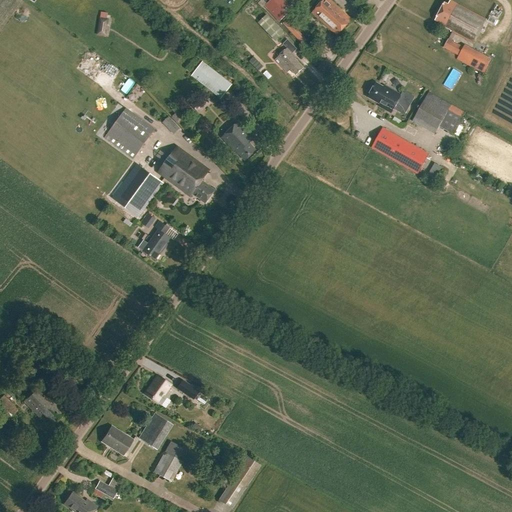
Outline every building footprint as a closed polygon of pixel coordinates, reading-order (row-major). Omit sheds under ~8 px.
[(271,0),(266,6),(280,21),(290,11),(279,0),(271,0)] [(324,0),(313,12),(338,35),(352,20),(330,0),(324,0)] [(443,47),(458,55),(456,59),(483,73),(491,58),(464,44),(463,46),(451,40),(455,33),(473,43),(486,19),(450,0),(449,0),(447,4),(445,3),(436,20),(444,24),(443,25),(451,30),(451,31),(443,47)] [(489,21),(498,25),(506,9),(498,4),(489,21)] [(266,15),(259,22),(258,23),(275,41),(283,33),(266,15)] [(99,35),(109,36),(110,19),(101,19),(99,35)] [(288,20),(281,26),(298,44),(305,37),(288,20)] [(291,70),(296,75),(304,68),(295,59),(296,57),(292,53),(297,49),(288,39),(283,44),(287,48),(275,59),(288,73),(291,70)] [(246,45),(241,52),(250,58),(254,52),(246,45)] [(259,72),(266,67),(259,58),(253,62),(259,72)] [(202,61),(190,76),(220,98),(231,84),(202,61)] [(379,107),(391,114),(394,109),(404,115),(414,97),(404,91),(401,95),(384,86),(384,87),(376,83),(368,98),(380,104),(379,107)] [(464,113),(428,92),(411,120),(434,134),(439,126),(451,133),(464,113)] [(191,104),(200,114),(212,103),(203,93),(191,104)] [(126,108),(103,138),(132,159),(155,129),(126,108)] [(172,118),(177,123),(182,120),(176,114),(172,118)] [(165,124),(174,134),(180,129),(170,119),(165,124)] [(238,123),(222,138),(238,154),(239,153),(246,160),(256,150),(249,143),(254,139),(238,123)] [(371,147),(417,173),(428,153),(382,127),(371,147)] [(177,147),(159,173),(191,196),(193,194),(206,204),(215,190),(203,181),(210,171),(177,147)] [(163,182),(136,163),(111,197),(138,217),(163,182)] [(437,181),(440,175),(434,172),(430,178),(437,181)] [(149,229),(156,219),(148,213),(141,223),(149,229)] [(172,240),(165,235),(170,229),(160,222),(156,228),(159,230),(144,251),(156,260),(164,248),(166,249),(172,240)] [(142,231),(137,235),(142,240),(147,236),(142,231)] [(39,375),(44,369),(33,357),(27,363),(39,375)] [(162,395),(169,384),(158,376),(145,393),(161,405),(166,398),(162,395)] [(176,388),(193,400),(199,391),(182,379),(176,388)] [(43,413),(56,427),(67,415),(56,403),(62,398),(53,389),(48,395),(40,386),(23,403),(38,417),(43,413)] [(0,399),(0,418),(4,423),(17,410),(3,396),(0,399)] [(139,439),(154,449),(170,423),(155,413),(139,439)] [(102,442),(123,456),(133,440),(112,427),(102,442)] [(178,458),(183,448),(170,441),(153,471),(171,481),(183,461),(178,458)] [(218,501),(230,509),(259,466),(247,458),(218,501)] [(103,493),(112,498),(121,482),(112,477),(107,485),(99,480),(92,493),(100,498),(103,493)] [(92,511),(96,508),(87,501),(85,503),(72,494),(64,505),(73,511),(92,511)]
